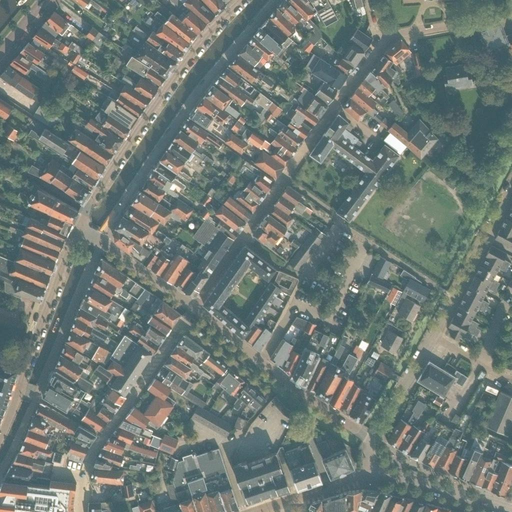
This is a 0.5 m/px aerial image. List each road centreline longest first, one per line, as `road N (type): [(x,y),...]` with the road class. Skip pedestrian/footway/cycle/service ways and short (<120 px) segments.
road 1 (residential): [(206,287),(383,39)]
road 2 (residential): [(100,239),(183,114),(276,0)]
road 3 (residential): [(80,228),(160,96),(239,0)]
road 4 (residential): [(81,511),(90,457),(180,326)]
road 5 (residential): [(17,389),(80,228)]
road 6 (residential): [(511,187),(430,337)]
road 7 (residential): [(37,396),(100,239)]
road 8 (tertiary): [(511,510),(370,474)]
road 9 (residential): [(511,10),(383,39)]
road 10 (residential): [(365,437),(260,360)]
road 11 (residential): [(430,337),(367,442)]
road 12 (tertiary): [(370,474),(254,511)]
